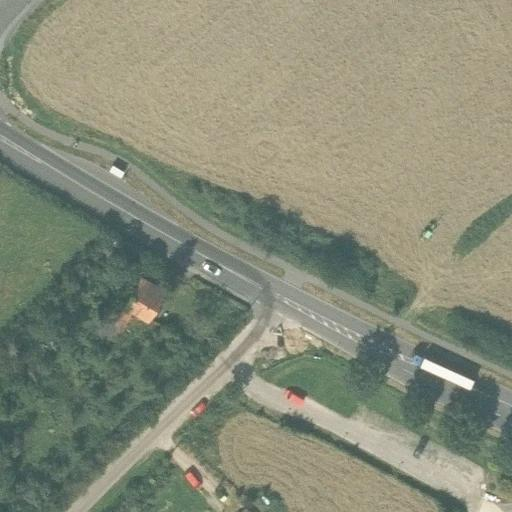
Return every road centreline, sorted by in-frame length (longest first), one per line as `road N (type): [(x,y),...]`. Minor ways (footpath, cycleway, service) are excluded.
road 1 (secondary): [(0,135),(283,300)]
road 2 (unclassified): [(283,300),(78,511)]
road 3 (secondary): [(283,300),(511,410)]
